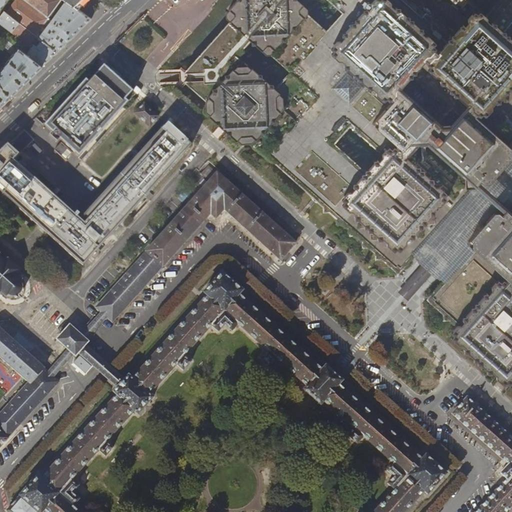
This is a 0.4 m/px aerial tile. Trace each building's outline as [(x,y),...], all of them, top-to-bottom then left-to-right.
[(0,23),(31,47),(66,1),(64,0),(12,0),(0,16),(0,23)] [(64,0),(66,1),(76,8),(84,0),(64,0)] [(297,0),(236,0),(229,9),(233,13),(233,17),(232,18),(252,35),(267,49),(273,49),(306,14),(305,7),(297,0)] [(285,97),(253,137),(250,140),(392,266),(395,263),(399,263),(403,266),(414,254),(477,186),(418,134),(404,150),(449,189),(397,251),(338,201),(366,169),(327,134),(343,117),(381,151),(391,139),(369,119),(386,99),(323,42),(361,0),(328,0),(341,12),(324,30),(306,14),(273,49),(292,66),(273,87),(285,97)] [(386,99),(403,80),(421,61),(445,34),(407,0),(361,0),(323,42),(386,99)] [(511,81),(511,30),(490,11),(477,0),(475,0),(445,34),(421,61),(464,100),(481,116),(511,81)] [(511,0),(500,0),(490,11),(511,30),(511,81),(481,116),(511,141),(511,0)] [(66,1),(31,47),(26,55),(41,67),(45,63),(75,34),(91,19),(76,8),(66,1)] [(202,96),(238,58),(235,55),(252,35),(232,18),(184,71),(185,76),(185,82),(202,96)] [(6,39),(1,45),(12,54),(0,69),(0,105),(25,82),(41,67),(26,55),(6,39)] [(248,132),(253,137),(285,97),(273,87),(251,66),(249,68),(238,58),(202,96),(207,102),(210,99),(215,102),(214,108),(208,116),(236,141),(243,133),(248,132)] [(44,125),(78,156),(126,101),(124,99),(131,91),(103,66),(96,73),(93,71),(44,125)] [(447,118),(403,80),(386,99),(369,119),(391,139),(404,150),(418,134),(477,186),(483,180),(487,183),(511,154),(511,141),(481,116),(464,100),(447,118)] [(135,114),(149,127),(158,117),(144,104),(135,114)] [(20,153),(8,143),(0,150),(0,191),(83,266),(96,252),(191,146),(168,124),(80,220),(13,160),(20,153)] [(22,129),(8,143),(20,153),(33,140),(22,129)] [(391,139),(381,151),(366,169),(338,201),(397,251),(449,189),(404,150),(391,139)] [(440,277),(443,280),(473,247),(469,243),(468,238),(495,208),(500,208),(503,210),(508,205),(511,200),(511,141),(511,154),(487,183),(483,180),(477,186),(414,254),(417,256),(416,257),(418,259),(417,260),(420,262),(419,263),(420,265),(430,274),(432,275),(433,274),(436,276),(437,275),(439,278),(440,277)] [(199,186),(214,171),(209,167),(202,174),(197,170),(190,178),(199,186)] [(214,171),(199,186),(192,194),(196,198),(144,254),(162,268),(211,214),(216,219),(224,210),(281,260),(296,244),(236,190),(214,171)] [(469,243),(473,247),(505,275),(511,281),(511,207),(508,205),(503,210),(500,208),(495,208),(468,238),(469,243)] [(433,303),(459,325),(505,275),(473,247),(443,280),(433,292),(436,295),(436,299),(433,303)] [(21,285),(19,282),(21,280),(16,275),(19,271),(6,260),(3,263),(0,259),(0,255),(1,255),(0,254),(0,293),(1,292),(6,297),(8,295),(11,296),(14,296),(15,298),(17,298),(16,296),(19,294),(21,291),(21,290),(23,291),(23,289),(21,288),(21,287),(21,285)] [(113,323),(162,268),(144,254),(96,307),(101,312),(107,317),(113,323)] [(407,300),(430,274),(420,265),(398,291),(403,296),(407,300)] [(240,295),(243,291),(222,272),(204,293),(208,296),(133,378),(129,375),(124,381),(122,384),(118,388),(114,392),(117,396),(42,479),(39,476),(20,497),(7,511),(43,511),(44,511),(405,511),(424,491),(428,495),(446,474),(425,456),(422,459),(340,385),(343,381),(334,374),(326,366),(323,369),(240,295)] [(511,281),(505,275),(459,325),(450,335),(506,385),(511,378),(511,281)] [(330,289),(325,295),(332,301),(337,296),(330,289)] [(91,324),(80,336),(86,340),(96,329),(107,317),(101,312),(91,324)] [(86,340),(80,336),(70,326),(66,329),(65,330),(60,336),(60,335),(59,336),(60,337),(57,340),(68,350),(73,355),(75,356),(78,353),(85,345),(88,342),(86,340)] [(0,358),(27,383),(41,367),(27,355),(12,341),(0,330),(0,358)] [(18,334),(12,341),(27,355),(33,348),(18,334)] [(103,361),(85,345),(78,353),(96,369),(118,388),(122,384),(124,381),(103,361)] [(73,355),(68,350),(61,358),(47,373),(53,378),(66,363),(73,355)] [(27,383),(0,412),(0,428),(9,437),(58,383),(53,378),(47,373),(41,367),(27,383)] [(476,511),(505,511),(511,505),(511,438),(467,398),(452,414),(508,465),(500,474),(506,479),(476,511)] [(0,511),(0,446),(9,437),(0,428),(0,511)]
